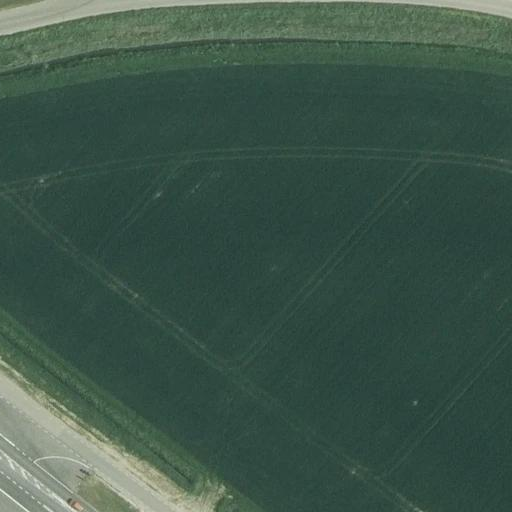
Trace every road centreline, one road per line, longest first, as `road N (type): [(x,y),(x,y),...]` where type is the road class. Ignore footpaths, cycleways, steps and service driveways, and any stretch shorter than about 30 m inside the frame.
road 1 (unclassified): [(162,511),(0,389)]
road 2 (unclassified): [(151,0),(0,26)]
